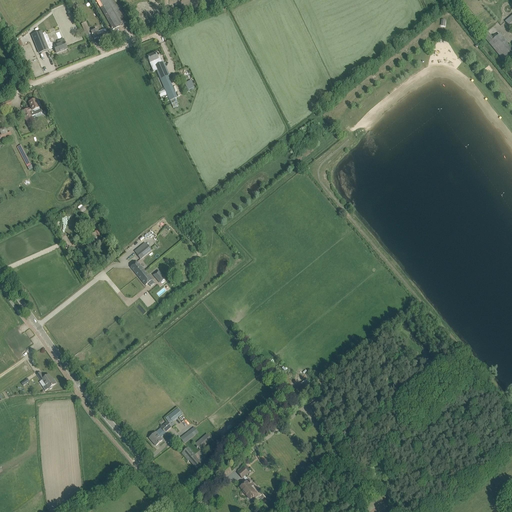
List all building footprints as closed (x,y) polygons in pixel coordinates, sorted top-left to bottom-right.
[(96,0),(113,30),(126,22),(113,0),(96,0)] [(81,24),(85,35),(90,33),(85,23),(81,24)] [(91,32),(93,35),(94,39),(97,38),(99,42),(105,40),(106,41),(108,40),(108,39),(108,38),(106,32),(99,34),(97,29),(91,32)] [(42,34),(41,31),(31,35),(38,53),(47,49),(48,50),(53,48),(51,43),(50,43),(46,35),(45,33),(42,34)] [(487,32),(483,36),(489,43),(503,60),(511,52),(511,49),(500,34),(493,39),(487,32)] [(53,47),(54,49),(56,53),(67,49),(64,42),(53,47)] [(155,53),(147,57),(149,61),(150,63),(152,67),(155,66),(161,63),(159,59),(158,59),(155,53)] [(8,63),(14,74),(20,70),(14,59),(8,63)] [(161,63),(155,66),(161,81),(162,83),(164,89),(170,101),(177,98),(169,78),(170,77),(165,67),(163,62),(161,63)] [(0,104),(0,105),(1,108),(7,106),(8,107),(12,105),(10,100),(0,104)] [(40,109),(42,108),(39,101),(36,102),(35,100),(28,103),(30,108),(22,112),(29,127),(35,125),(31,117),(42,112),(40,109)] [(0,127),(0,138),(0,139),(12,135),(10,132),(7,133),(4,126),(0,127)] [(17,147),(29,170),(33,168),(21,145),(17,147)] [(152,250),(147,245),(136,254),(140,260),(152,250)] [(145,271),(137,262),(130,267),(138,277),(145,271)] [(152,280),(145,271),(138,277),(145,286),(152,280)] [(165,279),(160,273),(155,278),(160,283),(165,279)] [(0,367),(23,354),(15,340),(0,348),(0,367)] [(28,359),(0,375),(0,395),(37,373),(28,359)] [(45,391),(49,389),(56,384),(53,379),(52,380),(49,375),(44,378),(40,372),(37,375),(41,381),(42,380),(46,385),(43,388),(45,391)] [(287,383),(281,376),(277,380),(282,386),(287,383)] [(306,379),(288,394),(294,402),(313,387),(306,379)] [(324,411),(316,401),(307,408),(314,418),(324,411)] [(168,422),(161,428),(165,433),(172,427),(168,422)] [(191,430),(180,439),(184,444),(195,435),(191,430)] [(156,432),(153,435),(149,438),(155,446),(162,440),(156,432)] [(212,440),(207,434),(195,444),(200,451),(212,440)] [(224,444),(219,448),(223,452),(228,448),(224,444)] [(196,469),(200,466),(202,465),(188,448),(183,453),(187,457),(186,458),(188,461),(189,460),(196,469)] [(266,461),(261,454),(257,457),(262,464),(266,461)] [(249,472),(250,470),(246,466),(238,474),(242,478),(243,478),(247,482),(240,488),(243,491),(244,490),(248,494),(246,495),(250,499),(252,497),(253,498),(254,498),(254,499),(257,497),(259,495),(251,486),(253,484),(249,479),(248,480),(245,476),(249,472)]
